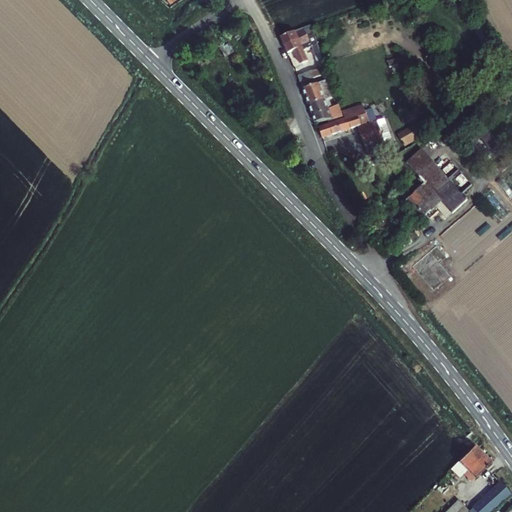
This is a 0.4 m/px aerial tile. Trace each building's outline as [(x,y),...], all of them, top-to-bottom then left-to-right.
[(300,29),(276,37),(281,48),(303,39),(307,38),(313,36),(310,26),(303,28),(300,29)] [(313,36),(307,38),(310,46),(316,44),(313,36)] [(308,51),(303,39),(281,48),(285,55),(300,49),(302,53),(308,51)] [(395,54),(393,62),(408,67),(411,59),(395,54)] [(300,72),(301,80),(324,75),(323,68),(300,72)] [(328,123),(314,84),(300,89),(312,129),(328,123)] [(356,130),(366,156),(382,150),(368,111),(352,117),(356,128),(356,130)] [(321,141),(356,128),(352,117),(317,130),(321,141)] [(492,129),(470,138),(478,158),(500,149),(492,129)] [(413,154),(413,175),(443,175),(443,161),(428,161),(428,154),(413,154)] [(511,164),(491,182),(505,200),(511,194),(511,164)] [(453,190),(446,183),(432,197),(437,204),(453,190)] [(511,210),(492,189),(481,199),(502,221),(511,212),(511,210)] [(401,204),(367,233),(376,248),(403,224),(407,228),(414,221),(401,204)] [(473,485),(488,470),(493,464),(477,448),(475,449),(459,466),(468,475),(466,477),(473,485)] [(449,511),(460,511),(466,506),(461,501),(449,511)]
